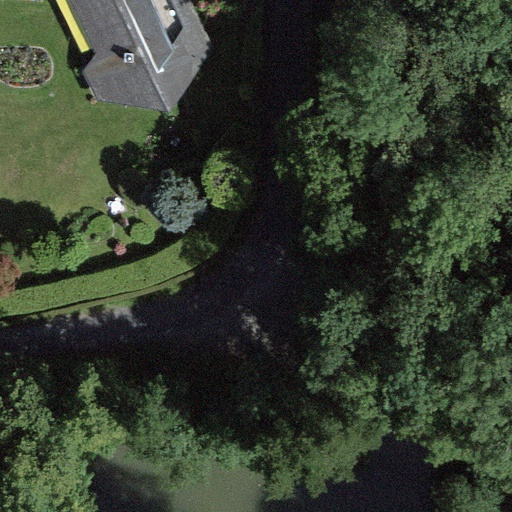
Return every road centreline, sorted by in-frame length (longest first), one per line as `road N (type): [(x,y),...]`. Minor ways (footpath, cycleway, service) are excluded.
road 1 (residential): [(289,0),(288,160),(243,292)]
road 2 (track): [(243,292),(285,332),(372,368),(511,393)]
road 3 (track): [(243,292),(180,313),(0,348)]
